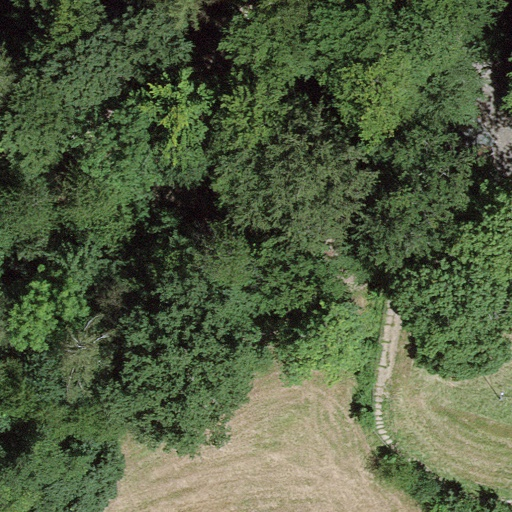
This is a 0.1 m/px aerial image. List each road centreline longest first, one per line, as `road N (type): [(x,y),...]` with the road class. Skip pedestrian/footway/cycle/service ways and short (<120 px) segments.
road 1 (track): [(0,159),(72,136),(274,0)]
road 2 (track): [(0,325),(53,245),(72,136)]
